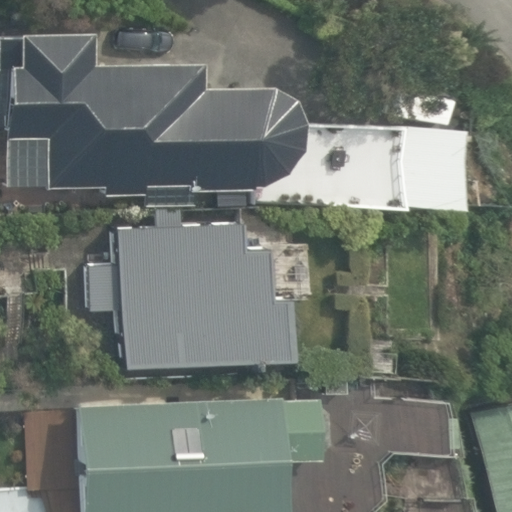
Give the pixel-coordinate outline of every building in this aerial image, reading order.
[(376,18),(360,41),(383,57),(399,35),(376,18)] [(243,188),(278,172),(292,148),(290,123),(282,96),(255,84),(188,81),(189,61),(78,59),(80,27),(5,30),(6,60),(0,60),(0,137),(43,138),(42,184),(94,185),(94,195),(102,195),(102,205),(184,204),(185,189),(243,188)] [(112,363),(283,355),(281,298),(265,299),(262,242),(237,243),(236,220),(172,223),(172,210),(145,211),(145,219),(105,220),(107,260),(80,261),(82,310),(110,309),(112,363)] [(309,394),(68,401),(71,511),(352,511),(372,496),(368,460),(381,450),(425,449),(425,436),(437,435),(436,408),(421,409),(420,391),(367,392),(366,372),(308,374),(309,394)] [(511,511),(511,393),(463,407),(491,511),(511,511)] [(36,511),(19,480),(0,479),(0,511),(36,511)]
